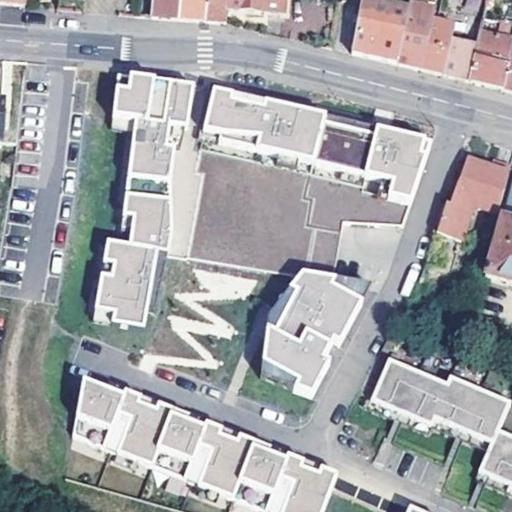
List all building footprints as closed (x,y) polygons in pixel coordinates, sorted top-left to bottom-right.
[(178,21),(179,0),(151,0),(151,18),(178,21)] [(179,0),(178,21),(200,23),(206,23),(207,0),(179,0)] [(227,10),(227,0),(207,0),(206,23),(222,24),(226,25),(227,10)] [(284,0),(227,0),(227,10),(283,15),(284,0)] [(397,65),(406,9),(362,0),(357,23),(351,54),(397,65)] [(420,70),(432,21),(434,9),(408,3),(406,9),(397,65),(414,69),(420,70)] [(449,77),(468,82),(477,46),(452,40),(456,27),(432,21),(420,70),(449,77)] [(477,46),(468,82),(497,88),(503,90),(511,46),(511,41),(480,34),(477,46)] [(511,46),(503,90),(511,92),(511,46)] [(114,325),(143,331),(157,254),(167,256),(170,239),(173,182),(177,149),(169,148),(172,130),(189,132),(195,90),(120,80),(115,121),(137,124),(125,219),(134,221),(131,250),(107,244),(104,264),(113,266),(111,279),(103,278),(97,312),(115,315),(114,325)] [(389,199),(411,206),(431,147),(379,130),(377,136),(364,132),(336,124),(326,122),(327,115),(267,104),(266,110),(258,108),(241,105),(234,104),(235,97),(214,93),(206,137),(394,185),(389,199)] [(267,104),(235,97),(234,104),(241,105),(258,108),(266,110),(267,104)] [(379,130),(327,115),(326,122),(336,124),(364,132),(377,136),(379,130)] [(461,187),(458,186),(451,208),(445,207),(432,243),(463,253),(477,208),(496,214),(508,173),(494,170),(492,175),(467,168),(461,187)] [(511,185),(485,280),(511,287),(511,185)] [(264,374),(313,392),(331,360),(325,357),(336,337),(342,339),(369,289),(302,277),(268,320),(264,374)] [(511,414),(453,387),(450,394),(389,369),(375,405),(401,416),(433,431),(436,424),(439,426),(462,435),(494,450),(491,457),(482,477),(486,479),(511,490),(511,446),(499,441),(511,414)] [(77,434),(284,511),(323,511),(338,471),(323,465),(321,471),(302,465),(304,459),(288,453),(286,459),(84,381),(77,434)] [(368,411),(430,438),(433,431),(401,416),(375,405),(371,404),(368,411)] [(436,433),(491,457),(494,450),(462,435),(439,426),(436,433)] [(11,438),(0,434),(0,454),(6,456),(11,438)] [(479,484),(511,498),(511,490),(486,479),(482,477),(479,484)]
